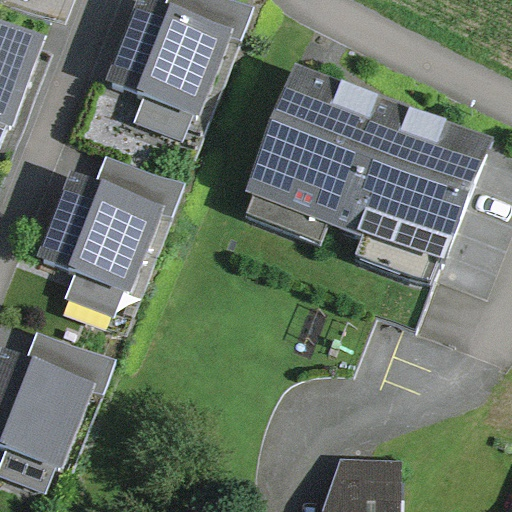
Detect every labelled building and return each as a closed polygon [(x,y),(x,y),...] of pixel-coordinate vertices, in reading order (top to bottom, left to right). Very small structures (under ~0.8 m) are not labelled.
[(208,0),(171,0),(164,16),(232,45),(238,47),(251,18),(208,0)] [(140,6),(106,89),(138,102),(128,124),(183,147),(191,127),(197,129),(232,45),(164,16),(140,6)] [(0,35),(0,144),(3,136),(11,139),(46,54),(0,35)] [(493,153),(295,73),(242,204),(441,283),(493,153)] [(165,221),(172,224),(185,193),(108,162),(95,193),(165,221)] [(70,183),(36,268),(73,283),(66,301),(117,322),(124,303),(130,306),(165,221),(95,193),(70,183)] [(25,370),(92,398),(102,402),(115,370),(38,339),(25,370)] [(0,360),(0,359),(0,453),(5,455),(0,466),(0,479),(47,500),(55,477),(59,478),(92,398),(25,370),(0,360)] [(326,511),(397,511),(398,467),(345,466),(326,511)]
